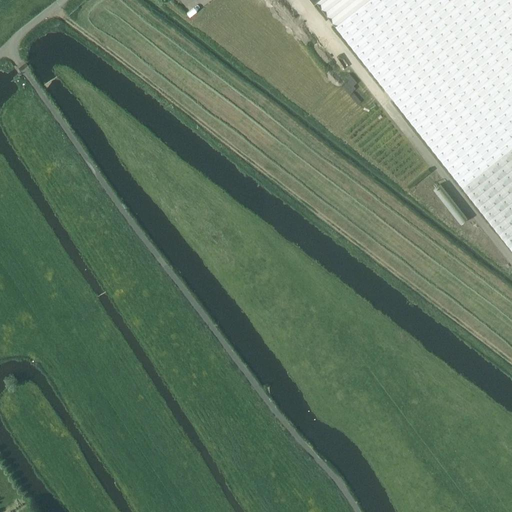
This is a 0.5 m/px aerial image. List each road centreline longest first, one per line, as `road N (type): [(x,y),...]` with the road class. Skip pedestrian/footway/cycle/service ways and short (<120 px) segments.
road 1 (track): [(53,7),(511,363)]
road 2 (unclassified): [(511,266),(302,0)]
